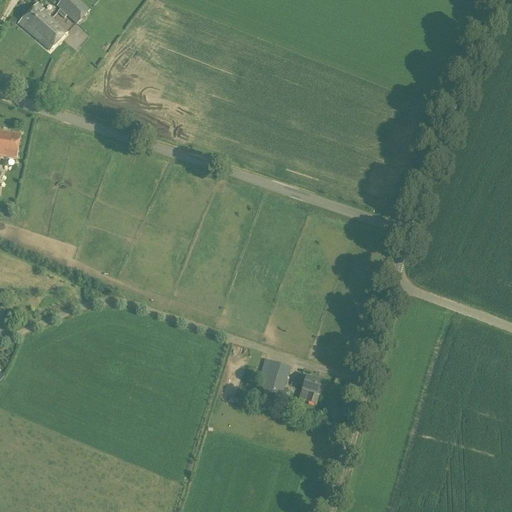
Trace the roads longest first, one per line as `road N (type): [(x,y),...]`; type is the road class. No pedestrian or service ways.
road 1 (tertiary): [(0,92),(404,232)]
road 2 (unknown): [(0,339),(110,303),(364,384)]
road 3 (tertiary): [(404,232),(500,0)]
road 4 (tertiary): [(329,511),(390,284)]
road 5 (unclassified): [(511,329),(390,284)]
